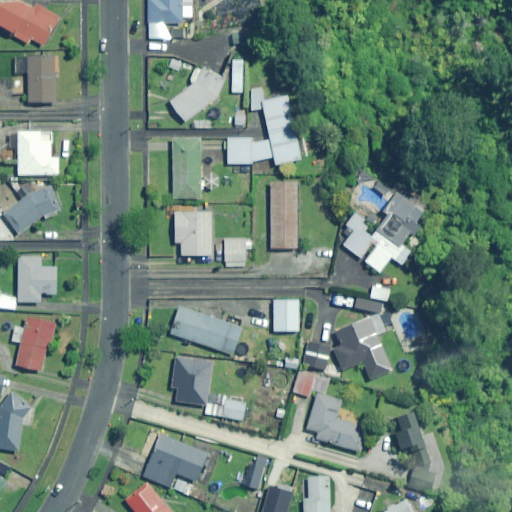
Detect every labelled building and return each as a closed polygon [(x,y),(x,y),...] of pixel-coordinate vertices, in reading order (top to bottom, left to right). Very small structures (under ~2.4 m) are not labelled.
[(0,0),(0,25),(18,35),(16,40),(29,47),(31,42),(44,48),(59,18),(22,0),(0,0)] [(182,0),(147,0),(147,25),(182,25),(182,0)] [(252,44),(251,31),(231,33),(232,46),(252,44)] [(54,78),(54,57),(15,57),(15,75),(28,75),(28,104),(56,104),(56,78),(54,78)] [(198,69),(195,67),(188,82),(192,84),(191,86),(168,103),(184,124),(217,99),(226,79),(198,67),(198,69)] [(252,144),(255,162),(273,159),(274,166),(301,161),(299,153),(305,152),(302,135),(295,136),(285,83),(247,90),(251,113),(263,111),(269,141),(252,144)] [(40,133),(18,132),(17,176),(58,177),(58,159),(51,159),(51,140),(40,140),(40,133)] [(251,138),(228,138),(228,143),(224,143),(224,152),(228,152),(227,165),(251,166),(251,138)] [(199,200),(200,140),(174,140),(173,199),(199,200)] [(297,250),(297,184),(271,184),(270,250),(297,250)] [(51,186),(30,194),(3,215),(18,236),(42,218),(60,211),(51,186)] [(411,253),(401,246),(409,235),(413,238),(431,213),(406,195),(373,239),(364,233),(369,227),(354,216),(346,227),(354,232),(343,247),(380,274),(391,259),(401,267),(411,253)] [(211,257),(211,214),(175,213),(175,244),(181,244),(181,257),(211,257)] [(246,240),(225,239),(224,262),(245,263),(246,240)] [(41,259),(19,258),(17,303),(40,304),(40,295),(55,295),(56,269),(41,269),(41,259)] [(389,291),(373,287),(370,298),(386,303),(389,291)] [(8,296),(0,295),(0,311),(16,312),(16,299),(15,299),(15,293),(8,292),(8,296)] [(299,302),(274,301),(274,332),(298,333),(299,302)] [(242,329),(180,308),(171,336),(232,356),(242,329)] [(52,323),(27,318),(25,330),(15,328),(12,343),(20,344),(16,368),(42,373),(52,323)] [(334,350),(343,372),(362,364),(369,381),(392,372),(370,318),(335,332),(342,347),(334,350)] [(212,363),(176,358),(171,389),(177,390),(175,402),(206,407),(212,363)] [(341,367),(326,364),(323,376),(338,379),(341,367)] [(316,377),(299,372),(293,394),(310,398),(316,377)] [(11,392),(0,407),(0,449),(18,453),(23,421),(32,408),(11,392)] [(246,400),(216,395),(215,406),(206,405),(205,416),(243,421),(246,400)] [(342,402),(317,395),(306,430),(318,434),(316,440),(359,453),(363,442),(360,441),(364,428),(336,420),(342,402)] [(425,448),(413,413),(392,421),(404,455),(416,451),(425,448)] [(207,454),(160,435),(143,478),(170,489),(190,497),(198,478),(206,481),(213,461),(206,458),(207,454)] [(437,475),(416,470),(411,490),(432,495),(437,475)] [(329,511),(330,479),(309,479),(308,500),(304,500),(303,511),(329,511)] [(170,511),(148,484),(125,502),(132,511),(170,511)] [(408,511),(402,501),(384,511),(408,511)]
